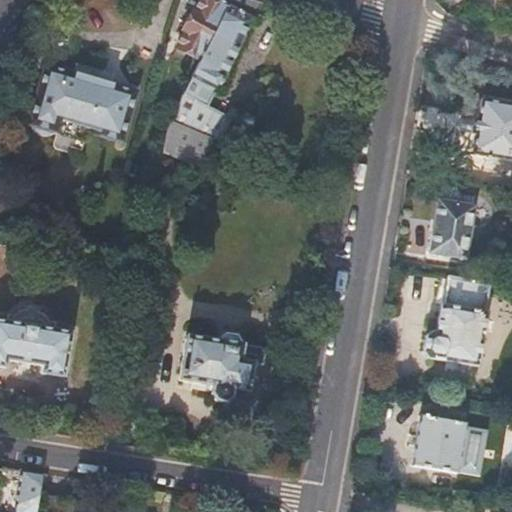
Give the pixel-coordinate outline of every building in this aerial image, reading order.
[(203,60),(168,134),(210,142),(209,148),(214,149),(224,116),(208,111),(257,0),(231,0),(229,5),(225,14),(203,60)] [(225,14),(229,5),(218,0),(197,0),(187,23),(185,25),(183,31),(185,32),(177,49),(203,60),(225,14)] [(76,73),(114,84),(116,74),(80,63),(76,73)] [(89,131),(125,141),(140,92),(114,84),(76,73),(47,65),(33,115),(30,125),(31,125),(34,131),(52,136),(56,132),(86,141),(89,131)] [(511,103),(479,99),(476,118),(473,118),(471,134),(474,133),(470,153),(511,158),(511,103)] [(206,177),(214,149),(209,148),(210,142),(168,134),(164,152),(162,164),(206,177)] [(439,200),(436,200),(428,252),(463,258),(473,197),(465,196),(455,185),(449,184),(440,193),(439,200)] [(490,284),(446,277),(441,305),(439,305),(434,333),(430,331),(424,335),(421,349),(428,359),(477,367),(486,312),(485,312),(490,284)] [(20,322),(0,319),(0,365),(5,367),(6,359),(43,365),(43,372),(64,376),(71,331),(43,326),(43,323),(40,318),(26,317),(22,319),(20,322)] [(215,341),(186,337),(177,382),(209,388),(207,397),(215,405),(224,405),(229,403),(231,392),(246,395),(252,367),(261,368),(263,356),(258,350),(242,348),(236,335),(225,333),(215,341)] [(463,425),(418,417),(409,465),(454,475),(454,473),(478,477),(486,431),(462,427),(463,425)] [(33,511),(39,473),(19,470),(15,507),(24,508),(23,511),(33,511)]
